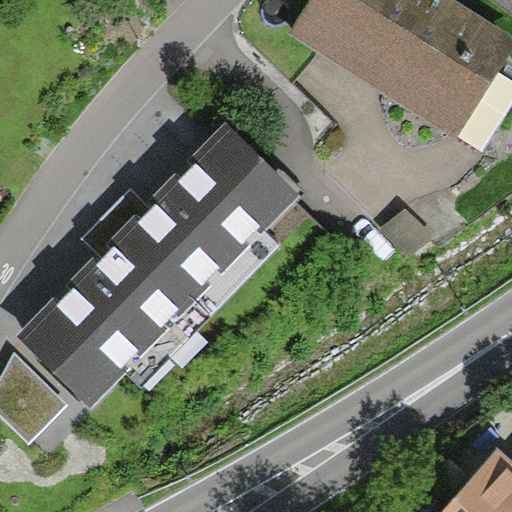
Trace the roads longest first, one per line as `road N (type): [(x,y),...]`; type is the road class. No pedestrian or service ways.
road 1 (residential): [(0,274),(223,0)]
road 2 (secondary): [(511,324),(219,511)]
